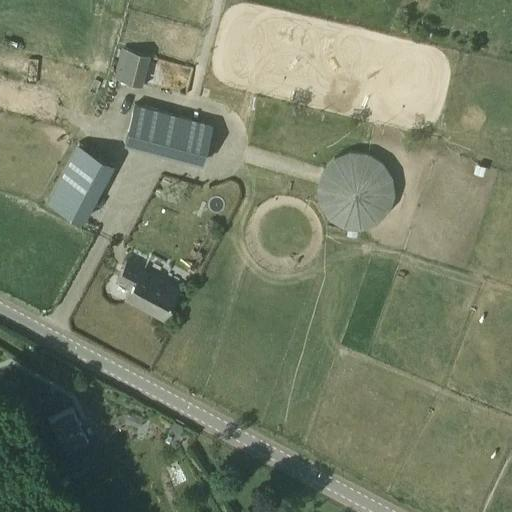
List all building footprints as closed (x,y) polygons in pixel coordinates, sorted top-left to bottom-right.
[(116,74),(147,82),(155,53),(124,45),(116,74)] [(0,62),(0,124),(57,138),(71,79),(0,62)] [(211,126),(134,105),(123,144),(201,164),(211,126)] [(113,162),(78,143),(76,146),(46,203),(82,222),(113,162)] [(368,151),(350,149),(334,156),(322,169),(317,185),(319,203),(329,217),(344,226),(361,227),(377,221),(389,208),(395,192),(393,175),(383,160),(368,151)] [(144,268),(128,259),(116,282),(131,290),(125,301),(163,321),(178,293),(141,273),(144,268)] [(71,409),(49,421),(66,453),(88,442),(71,409)]
